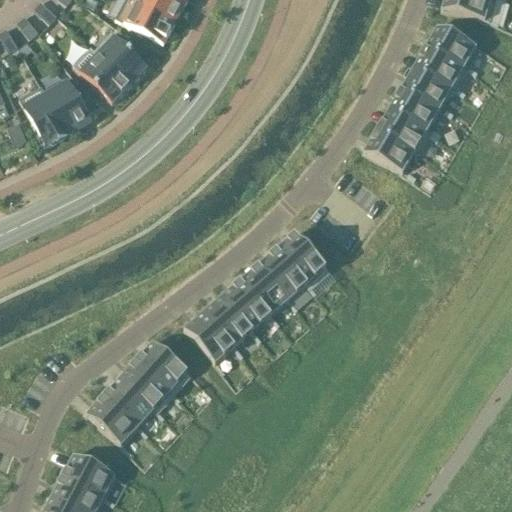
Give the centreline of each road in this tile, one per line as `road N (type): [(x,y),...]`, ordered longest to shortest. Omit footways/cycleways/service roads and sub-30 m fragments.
road 1 (residential): [(417,0),(364,110),(309,184),(246,250),(83,374),(50,413),(17,511)]
road 2 (tertiary): [(247,0),(220,62),(169,133),(100,187),(0,236)]
